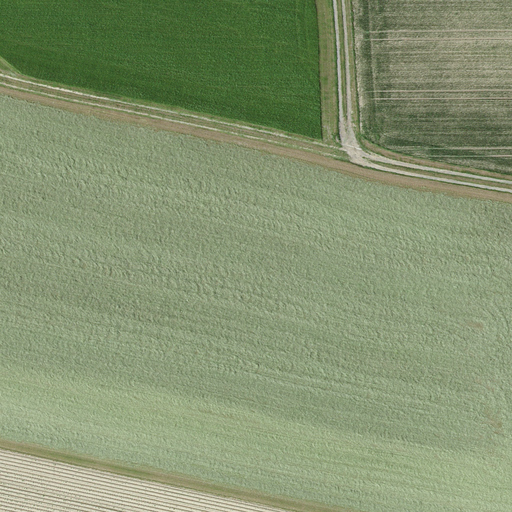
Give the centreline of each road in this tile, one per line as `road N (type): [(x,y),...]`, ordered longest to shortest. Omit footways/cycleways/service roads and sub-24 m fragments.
road 1 (track): [(0,79),(350,155)]
road 2 (track): [(511,190),(350,155),(332,0)]
